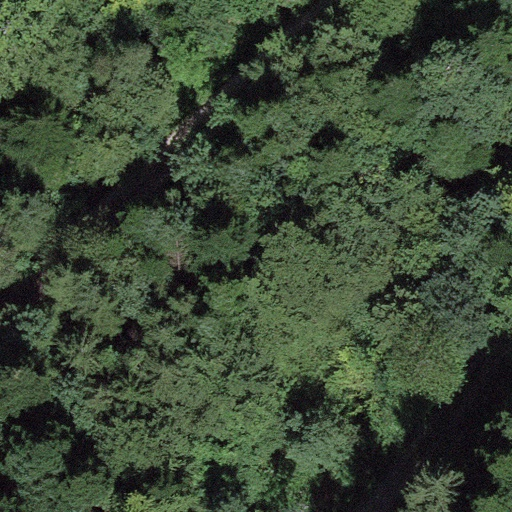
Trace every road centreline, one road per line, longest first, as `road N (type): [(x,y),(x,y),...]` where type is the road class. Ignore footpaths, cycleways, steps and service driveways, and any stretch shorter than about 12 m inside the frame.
road 1 (track): [(340,0),(0,312)]
road 2 (track): [(374,511),(511,313)]
